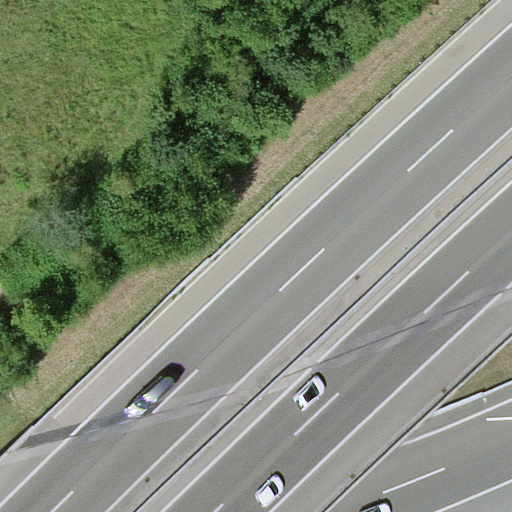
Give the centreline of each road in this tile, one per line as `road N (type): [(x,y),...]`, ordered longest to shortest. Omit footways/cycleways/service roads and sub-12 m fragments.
road 1 (motorway): [(511,77),(53,511)]
road 2 (motorway): [(216,511),(511,233)]
road 3 (motorway): [(324,511),(511,438)]
